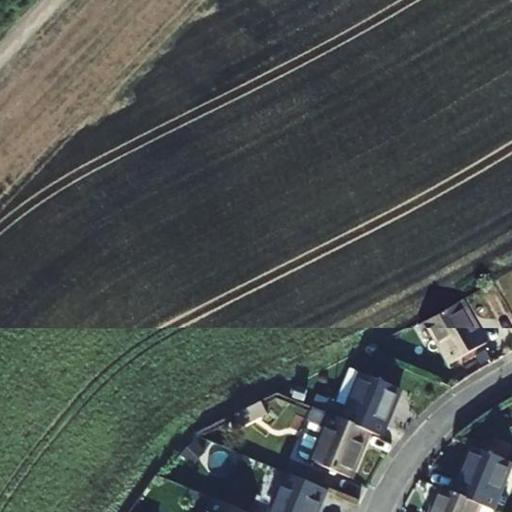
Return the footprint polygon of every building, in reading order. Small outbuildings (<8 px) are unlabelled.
[(482,343),(459,300),(454,302),(421,319),(446,363),(482,343)] [(342,423),(367,433),(379,438),(397,391),(360,376),(342,423)] [(349,479),(367,433),(342,423),(315,412),(298,453),(301,459),(312,464),(349,479)] [(453,496),(479,506),(489,511),(509,463),(472,448),(453,496)] [(316,511),(325,492),(288,478),(273,511),(316,511)] [(476,511),(479,506),(453,496),(441,491),(432,511),(476,511)]
